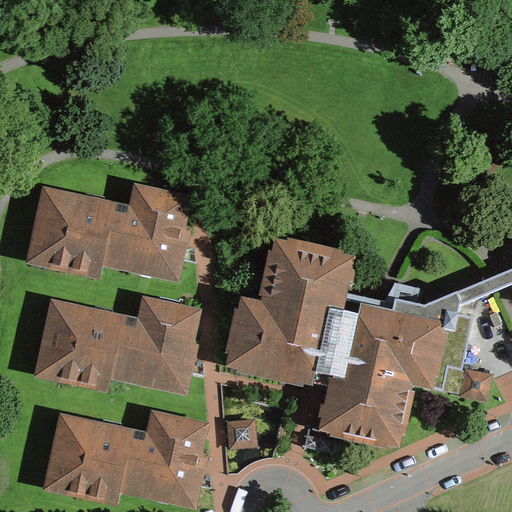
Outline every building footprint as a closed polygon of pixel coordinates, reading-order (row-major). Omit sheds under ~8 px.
[(115,207),(51,194),(50,203),(44,202),(32,262),(61,268),(62,262),(71,264),(70,270),(101,277),(103,263),(178,278),(187,233),(182,232),(188,200),(143,191),(141,201),(135,199),(131,221),(113,217),(115,207)] [(327,253),(304,248),(304,250),(278,244),(264,306),(244,302),(230,366),(331,388),(322,429),(348,435),(347,437),(371,442),(372,440),(398,446),(412,383),(443,390),(460,314),(426,307),(388,299),(381,310),(360,306),(358,316),(341,312),(352,261),(326,255),(327,253)] [(511,270),(426,307),(460,314),(460,306),(511,284),(511,270)] [(58,317),(53,315),(40,374),(70,381),(72,374),(80,376),(78,382),(109,389),(112,375),(186,392),(196,346),(190,344),(197,313),(152,303),(149,314),(144,313),(139,333),(122,329),(124,321),(60,307),(58,317)] [(492,376),(465,371),(461,397),(487,402),(492,376)] [(61,429),(48,488),(79,495),(80,488),(88,490),(87,496),(118,503),(121,490),(194,505),(204,459),(200,458),(206,427),(161,417),(159,426),(153,425),(148,447),(130,443),(133,434),(69,420),(66,430),(61,429)] [(254,421),(230,423),(232,448),(256,446),(254,421)]
